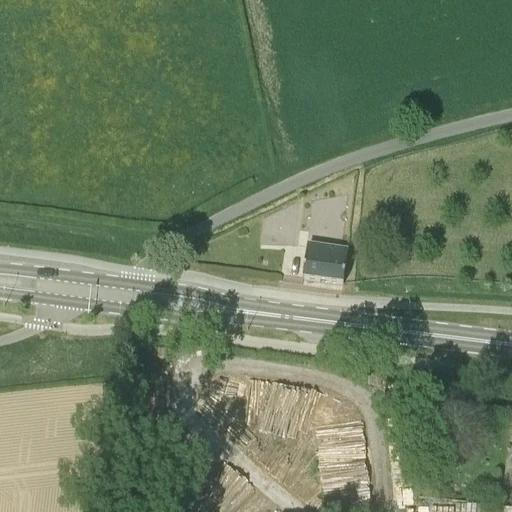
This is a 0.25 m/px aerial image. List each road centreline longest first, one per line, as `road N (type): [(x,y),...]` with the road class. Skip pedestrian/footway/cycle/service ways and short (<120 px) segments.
road 1 (unclassified): [(511,116),(362,155),(284,187),(182,240),(126,283)]
road 2 (primary): [(511,345),(233,310)]
road 3 (primary): [(76,303),(199,318),(233,310)]
road 4 (primary): [(126,283),(0,268)]
